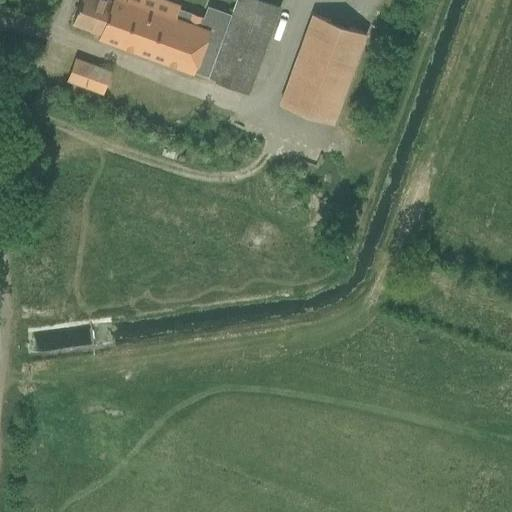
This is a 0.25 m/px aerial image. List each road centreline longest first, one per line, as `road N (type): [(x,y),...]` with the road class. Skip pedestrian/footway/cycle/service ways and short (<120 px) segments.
road 1 (track): [(4,390),(284,368),(511,435)]
road 2 (unclassified): [(0,453),(0,196)]
